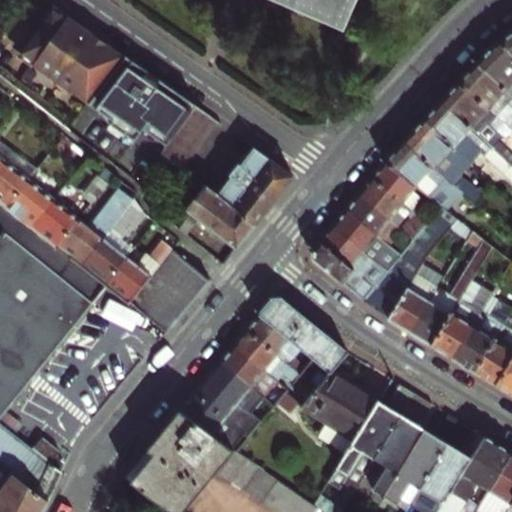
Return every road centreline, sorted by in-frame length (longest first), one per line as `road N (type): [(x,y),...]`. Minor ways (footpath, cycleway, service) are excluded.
road 1 (tertiary): [(69,511),(99,452),(262,253)]
road 2 (residential): [(511,423),(375,339),(262,253)]
road 3 (residential): [(329,171),(87,0)]
road 4 (tertiary): [(329,171),(450,38),(496,0)]
